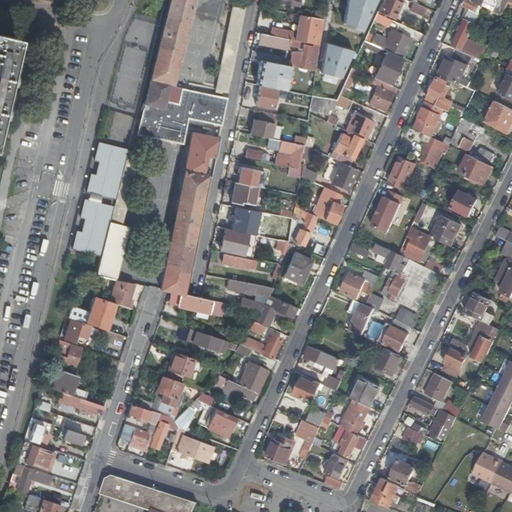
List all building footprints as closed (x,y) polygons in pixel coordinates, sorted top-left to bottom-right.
[(240,30),(245,4),(231,2),(212,94),(181,88),(177,103),(166,101),(170,84),(171,84),(172,83),(177,62),(192,0),(169,0),(140,118),(136,135),(181,144),(187,119),(220,126),(225,104),(230,79),(235,55),(240,30)] [(343,0),(340,23),(361,28),(373,0),(343,0)] [(383,0),(378,11),(395,19),(403,0),(383,0)] [(477,3),(469,0),(465,0),(463,5),(468,7),(462,18),(465,19),(462,27),(460,31),(452,47),(462,51),(478,15),(479,15),(483,6),(477,3)] [(500,0),(495,12),(503,15),(508,3),(501,0),(500,0)] [(422,16),(425,8),(412,2),(408,10),(422,16)] [(387,27),(391,20),(377,14),(374,20),(387,27)] [(320,19),(300,15),(295,40),(299,41),(319,45),(323,19),(320,19)] [(265,29),(264,34),(289,39),(290,33),(265,29)] [(401,57),(402,58),(411,38),(392,29),(387,40),(374,34),(370,43),(384,49),(401,57)] [(264,34),(258,33),(257,36),(259,36),(258,43),(287,49),(287,45),(298,47),(299,41),(295,40),(289,39),(264,34)] [(0,107),(16,39),(0,35),(0,107)] [(371,77),(373,78),(391,86),(395,78),(392,77),(401,57),(384,49),(370,43),(364,40),(362,46),(381,55),(371,77)] [(351,50),(327,43),(323,74),(338,78),(351,50)] [(291,51),(288,65),(312,70),(315,71),(319,46),(312,44),(312,46),(303,44),(302,51),(291,51)] [(448,57),(439,75),(459,84),(472,57),(462,52),(456,49),(452,59),(448,57)] [(251,51),(250,58),(281,64),(282,56),(251,51)] [(266,71),(276,73),(278,66),(267,64),(266,71)] [(339,95),(346,99),(350,90),(348,90),(357,71),(351,68),(339,95)] [(262,70),(261,80),(276,82),(278,73),(276,73),(266,71),(262,70)] [(511,101),(511,75),(509,74),(499,95),(511,101)] [(384,111),(395,88),(391,86),(373,78),(371,84),(377,86),(369,104),(384,111)] [(437,104),(436,106),(444,110),(448,112),(452,103),(445,99),(450,87),(446,85),(447,82),(437,78),(428,99),(437,104)] [(261,80),(260,85),(275,88),(276,82),(261,80)] [(245,82),(243,91),(257,94),(258,85),(245,82)] [(177,103),(181,88),(171,84),(170,84),(166,101),(177,103)] [(275,88),(260,85),(256,105),(273,108),(276,89),(275,88)] [(348,109),(351,101),(346,99),(339,95),(336,101),(335,103),(348,109)] [(332,107),(333,100),(324,98),(323,105),(332,107)] [(424,108),(414,129),(424,134),(431,137),(444,110),(436,106),(428,102),(425,108),(424,108)] [(509,131),(511,124),(511,110),(496,102),(486,122),(494,126),(495,124),(509,131)] [(455,103),(451,109),(459,115),(463,108),(455,103)] [(275,114),(258,110),(256,120),(273,123),(275,114)] [(361,139),(365,140),(374,120),(355,111),(345,131),(353,134),(361,139)] [(329,115),(326,122),(334,126),(337,119),(329,115)] [(468,132),(472,123),(462,118),(451,143),(470,152),(474,142),(472,141),(475,135),(468,132)] [(251,125),(249,134),(270,139),(273,123),(256,120),(252,119),(252,122),(251,125)] [(414,129),(408,127),(405,134),(410,136),(414,129)] [(191,133),(159,289),(169,291),(179,293),(182,294),(204,177),(208,177),(216,138),(191,133)] [(330,157),(349,166),(361,139),(353,134),(351,139),(341,134),(330,157)] [(421,141),(429,145),(432,138),(431,137),(424,134),(421,141)] [(303,145),(304,138),(294,136),(293,143),(303,145)] [(303,145),(311,149),(315,142),(304,138),(303,145)] [(442,150),(446,152),(449,145),(432,138),(429,145),(421,162),(434,169),(442,150)] [(119,157),(122,146),(100,141),(95,159),(100,160),(97,174),(92,173),(87,191),(106,196),(109,187),(117,189),(125,158),(119,157)] [(275,156),(273,164),(287,167),(297,169),(298,162),(296,162),(298,153),(302,152),(303,146),(293,145),(293,143),(280,141),(278,151),(291,154),(290,159),(275,156)] [(302,152),(301,157),(310,159),(311,149),(303,145),(303,146),(302,152)] [(399,146),(397,153),(402,155),(405,149),(399,146)] [(489,164),(494,155),(482,149),(477,158),(489,164)] [(138,153),(126,150),(125,158),(117,189),(115,198),(113,205),(111,214),(108,224),(121,227),(138,153)] [(260,160),(262,153),(246,150),(245,157),(260,160)] [(484,184),(493,167),(469,155),(460,172),(484,184)] [(400,159),(392,178),(406,184),(415,165),(400,159)] [(348,190),(357,172),(347,168),(347,166),(340,163),(331,182),(348,190)] [(237,183),(254,186),(257,170),(241,167),(237,183)] [(286,174),(298,177),(298,176),(299,169),(297,169),(287,167),(286,174)] [(299,169),(298,176),(302,177),(311,181),(314,174),(300,167),(299,169)] [(392,178),(389,184),(403,190),(406,184),(392,178)] [(237,183),(234,182),(230,202),(240,204),(241,202),(253,204),(256,187),(254,186),(237,183)] [(109,187),(106,196),(115,198),(117,189),(109,187)] [(316,217),(326,221),(333,224),(342,206),(337,204),(341,195),(324,187),(311,215),(316,217)] [(469,217),(477,200),(460,192),(452,209),(469,217)] [(387,233),(400,205),(384,197),(371,226),(387,233)] [(103,245),(108,224),(111,214),(103,212),(105,203),(85,198),(81,216),(86,217),(82,232),(78,230),(73,248),(95,254),(98,243),(103,245)] [(103,212),(111,214),(113,205),(105,203),(103,212)] [(427,206),(423,203),(415,221),(419,223),(427,206)] [(263,212),(236,207),(231,230),(240,232),(258,235),(263,212)] [(302,246),(316,217),(311,215),(296,208),(293,207),(292,218),(291,226),(289,240),(293,242),(302,246)] [(432,237),(451,247),(461,226),(442,216),(432,237)] [(127,228),(121,227),(108,224),(103,245),(100,255),(95,276),(114,280),(127,228)] [(221,243),(220,249),(236,253),(240,232),(231,230),(224,229),(223,235),(220,234),(218,242),(221,243)] [(421,261),(432,237),(417,230),(406,254),(421,261)] [(278,239),(287,241),(289,234),(279,232),(278,239)] [(511,258),(511,243),(507,241),(501,253),(511,258)] [(352,244),(349,250),(364,257),(366,250),(352,244)] [(389,258),(385,267),(399,273),(402,274),(406,266),(401,264),(404,257),(399,255),(380,246),(377,253),(389,258)] [(255,267),(256,260),(223,253),(221,263),(252,269),(253,267),(255,267)] [(300,284),(310,261),(294,254),(283,277),(300,284)] [(511,259),(509,257),(505,259),(495,280),(504,285),(501,293),(511,298),(511,296),(511,259)] [(440,275),(427,269),(409,260),(406,266),(402,274),(399,273),(398,274),(394,272),(386,288),(387,289),(390,291),(387,297),(394,301),(397,296),(397,297),(405,282),(404,281),(408,274),(434,287),(440,275)] [(440,275),(444,269),(430,262),(427,269),(440,275)] [(282,264),(277,263),(271,278),(276,279),(282,264)] [(380,277),(366,271),(363,279),(350,273),(341,292),(367,304),(372,294),(380,277)] [(128,300),(133,284),(115,280),(110,298),(119,301),(118,305),(129,309),(131,301),(128,300)] [(262,287),(228,281),(227,288),(257,294),(256,301),(241,297),(239,306),(258,310),(260,310),(269,295),(272,288),(262,286),(262,287)] [(182,294),(179,293),(179,295),(170,293),(168,303),(177,305),(177,306),(205,312),(222,315),(225,303),(201,298),(186,295),(182,294)] [(486,311),(492,301),(476,293),(466,313),(480,320),(490,325),(495,316),(486,311)] [(367,304),(367,305),(374,309),(379,311),(384,300),(372,294),(367,304)] [(78,312),(68,309),(65,317),(105,330),(114,304),(94,297),(88,313),(79,310),(78,312)] [(268,307),(270,308),(274,310),(274,311),(291,318),(295,310),(278,302),(271,299),(268,307)] [(357,315),(350,331),(362,336),(374,309),(367,305),(352,299),(347,311),(357,315)] [(264,327),(265,327),(269,316),(267,315),(270,308),(268,307),(264,305),(255,323),(257,324),(264,327)] [(396,320),(413,328),(419,317),(402,308),(396,320)] [(88,326),(70,320),(66,330),(62,329),(62,332),(65,333),(63,339),(73,342),(75,336),(78,337),(77,339),(83,341),(84,339),(86,339),(88,335),(86,334),(88,326)] [(497,335),(500,330),(490,325),(480,320),(477,325),(488,331),(485,337),(483,336),(475,353),(468,349),(469,348),(457,342),(453,349),(480,362),(487,348),(489,349),(496,335),(497,335)] [(261,334),(264,327),(257,324),(255,323),(253,322),(249,329),(261,334)] [(400,352),(409,334),(387,324),(383,333),(387,336),(383,344),(400,352)] [(228,342),(182,326),(178,337),(224,353),(228,342)] [(251,349),(272,358),(280,339),(271,335),(265,347),(254,342),(250,349),(251,349)] [(483,364),(497,335),(496,335),(489,349),(487,348),(480,362),(483,364)] [(63,342),(58,340),(54,348),(60,350),(61,347),(63,342)] [(61,347),(67,350),(69,344),(63,342),(61,347)] [(73,367),(80,347),(69,344),(67,350),(66,354),(59,352),(56,361),(73,367)] [(251,349),(250,349),(243,346),(241,345),(240,346),(236,352),(247,357),(251,349)] [(340,359),(311,346),(306,356),(311,359),(308,365),(325,373),(325,372),(332,375),(335,369),(335,370),(340,359)] [(402,357),(387,349),(378,367),(393,375),(402,357)] [(460,370),(467,357),(452,349),(445,363),(446,364),(443,371),(454,376),(458,369),(460,370)] [(194,359),(174,352),(168,370),(188,377),(194,359)] [(511,361),(483,421),(507,433),(510,426),(503,423),(511,406),(511,361)] [(255,393),(256,393),(266,371),(263,369),(264,367),(261,365),(260,368),(248,363),(244,372),(246,373),(240,386),(255,393)] [(60,392),(83,400),(85,392),(75,388),(71,387),(72,384),(74,377),(58,371),(51,389),(60,392)] [(441,402),(451,381),(435,374),(425,394),(441,402)] [(255,393),(240,386),(222,377),(219,375),(211,384),(222,389),(223,387),(252,401),(255,393)] [(182,383),(162,376),(157,391),(158,392),(164,394),(159,410),(172,414),(174,408),(178,395),(182,383)] [(330,376),(325,386),(337,391),(342,381),(330,376)] [(312,403),(320,386),(303,378),(295,395),(312,403)] [(353,399),(355,400),(371,408),(380,388),(363,379),(353,399)] [(325,386),(325,385),(323,390),(335,396),(337,391),(325,386)] [(100,416),(103,407),(83,400),(60,392),(57,403),(100,416)] [(158,392),(154,403),(152,410),(158,413),(159,410),(164,394),(158,392)] [(215,399),(202,393),(195,400),(211,407),(215,399)] [(182,397),(178,395),(174,408),(178,409),(182,397)] [(434,406),(416,397),(411,405),(434,416),(437,411),(433,409),(434,406)] [(144,400),(142,407),(151,410),(152,410),(154,403),(144,400)] [(344,420),(340,426),(341,426),(357,435),(371,408),(355,400),(352,407),(358,409),(351,423),(344,420)] [(457,416),(462,407),(448,401),(444,410),(457,416)] [(51,406),(36,402),(34,408),(49,413),(51,406)] [(147,432),(152,434),(157,420),(160,413),(158,413),(152,410),(151,410),(150,411),(132,405),(129,414),(147,420),(151,421),(147,432)] [(178,427),(185,430),(195,411),(188,407),(174,421),(178,427)] [(313,408),(306,422),(320,428),(325,418),(326,414),(313,408)] [(226,437),(235,418),(216,409),(207,429),(226,437)] [(439,438),(451,415),(442,410),(431,434),(439,438)] [(168,424),(171,417),(160,413),(157,420),(160,421),(150,446),(158,449),(162,440),(161,439),(164,432),(165,432),(168,424)] [(66,427),(69,420),(57,416),(54,423),(66,427)] [(305,449),(309,451),(313,443),(314,440),(320,428),(306,422),(303,420),(296,436),(308,442),(305,449)] [(164,453),(169,454),(178,427),(174,421),(172,426),(164,453)] [(89,435),(91,428),(76,422),(74,429),(89,435)] [(37,443),(46,446),(49,437),(41,434),(43,427),(37,425),(33,423),(27,440),(37,443)] [(145,443),(149,444),(152,434),(147,432),(125,424),(124,427),(128,429),(126,437),(138,441),(136,444),(140,445),(141,442),(145,443)] [(355,447),(363,451),(368,441),(357,435),(341,426),(334,440),(341,444),(346,434),(349,436),(340,454),(349,458),(355,447)] [(419,447),(425,435),(409,427),(403,439),(419,447)] [(80,444),(83,435),(65,429),(62,438),(80,444)] [(206,462),(213,446),(182,434),(176,451),(206,462)] [(346,434),(341,444),(337,452),(340,454),(349,436),(346,434)] [(282,464),(292,441),(285,438),(283,443),(275,440),(267,457),(282,464)] [(424,445),(435,448),(437,442),(426,439),(424,445)] [(314,440),(313,443),(328,451),(330,448),(314,440)] [(19,465),(27,442),(23,441),(18,455),(15,464),(19,465)] [(54,454),(32,446),(26,463),(48,470),(54,454)] [(511,467),(503,463),(503,461),(496,458),(495,459),(484,453),(474,474),(511,492),(511,467)] [(340,479),(348,461),(334,454),(331,461),(328,460),(327,464),(329,465),(325,472),(340,479)] [(417,496),(422,486),(414,482),(409,483),(408,482),(415,468),(399,460),(390,477),(406,485),(404,489),(417,496)] [(46,486),(50,476),(33,470),(23,467),(23,466),(19,465),(15,464),(12,474),(15,475),(19,477),(15,489),(25,493),(29,481),(46,486)] [(54,477),(68,482),(72,472),(57,467),(54,477)] [(193,511),(197,502),(166,492),(113,474),(106,477),(101,494),(152,511),(151,511),(193,511)] [(389,508),(399,487),(383,478),(371,501),(389,508)] [(327,479),(325,484),(333,487),(341,489),(342,485),(332,480),(332,481),(327,479)] [(56,511),(59,505),(28,495),(23,509),(31,511),(31,510),(37,511),(56,511)]
